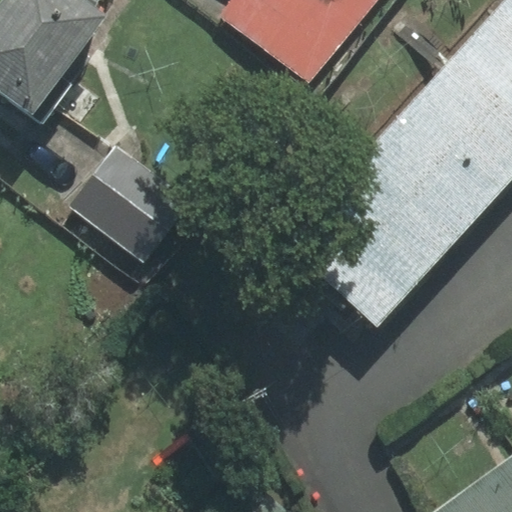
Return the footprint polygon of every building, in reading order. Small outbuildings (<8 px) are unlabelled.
[(0,0),(0,145),(4,148),(13,137),(23,145),(48,113),(74,134),(105,96),(80,76),(98,54),(87,45),(96,33),(83,22),(89,14),(71,0),(45,0),(40,7),(30,0),(0,0)] [(219,0),(209,12),(300,93),(380,0),(219,0)] [(511,0),(510,0),(261,267),(351,350),(511,177),(511,0)] [(114,150),(71,199),(63,192),(75,177),(53,157),(24,191),(83,242),(142,174),(114,150)] [(511,511),(511,458),(439,511),(511,511)]
